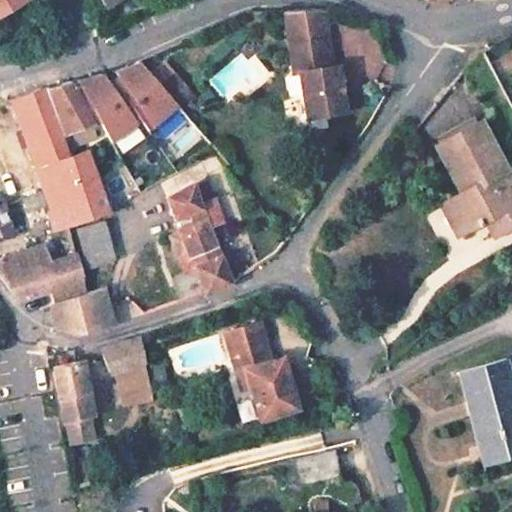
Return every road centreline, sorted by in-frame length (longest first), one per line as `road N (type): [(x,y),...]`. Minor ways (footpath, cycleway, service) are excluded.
road 1 (residential): [(0,290),(53,338),(88,341),(266,275),(295,255)]
road 2 (residential): [(456,27),(295,255)]
road 3 (residential): [(295,255),(363,395),(397,511)]
road 4 (residential): [(0,84),(121,51),(239,0)]
